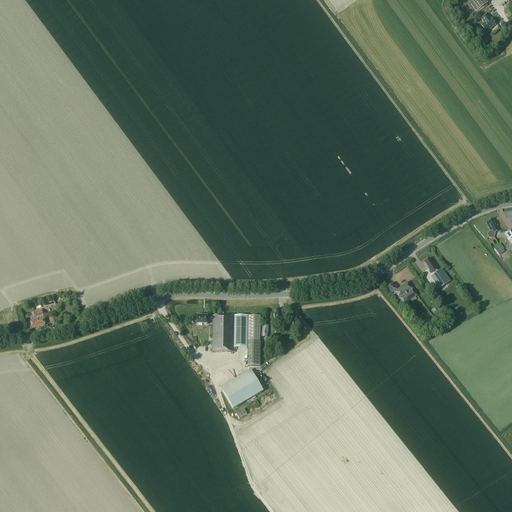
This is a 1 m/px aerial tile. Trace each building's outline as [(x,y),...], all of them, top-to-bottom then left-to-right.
[(467,0),(476,12),(488,3),(485,0),(467,0)] [(481,25),(486,32),(490,30),(490,29),(496,25),(491,18),(490,19),(486,14),(481,18),(484,23),(481,25)] [(492,239),(494,237),(495,233),(499,231),(496,225),(497,225),(495,222),(493,219),(486,222),(491,231),(488,233),(488,235),(489,238),(492,239)] [(499,256),(505,252),(499,244),(494,248),(499,256)] [(429,258),(424,262),(427,265),(426,266),(428,268),(427,269),(430,273),(438,268),(435,264),(434,264),(432,262),(431,262),(429,258)] [(442,269),(432,276),(441,288),(451,281),(442,269)] [(417,296),(408,282),(398,290),(393,283),(386,287),(391,294),(394,292),(403,305),(417,296)] [(280,311),(280,309),(275,310),(276,313),(274,313),(276,323),(284,322),(283,314),(282,314),(282,311),(280,311)] [(44,318),(42,310),(34,311),(35,319),(30,320),(32,328),(37,327),(45,325),(44,318)] [(247,316),(234,316),(213,316),(197,316),(197,324),(204,324),(205,325),(206,325),(207,324),(208,324),(208,321),(213,321),(212,352),(234,352),(234,348),(247,348),(247,316)] [(260,366),(260,341),(261,316),(248,316),(247,366),(260,366)] [(233,409),(251,398),(263,391),(253,374),(223,391),(233,409)] [(244,409),(236,414),(239,419),(247,414),(244,409)]
